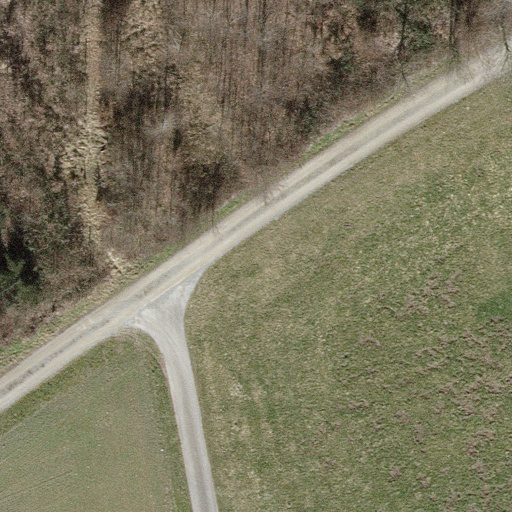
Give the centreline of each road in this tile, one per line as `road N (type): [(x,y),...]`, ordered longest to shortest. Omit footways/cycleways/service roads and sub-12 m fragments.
road 1 (track): [(214,511),(164,280),(511,49)]
road 2 (track): [(0,397),(164,280)]
